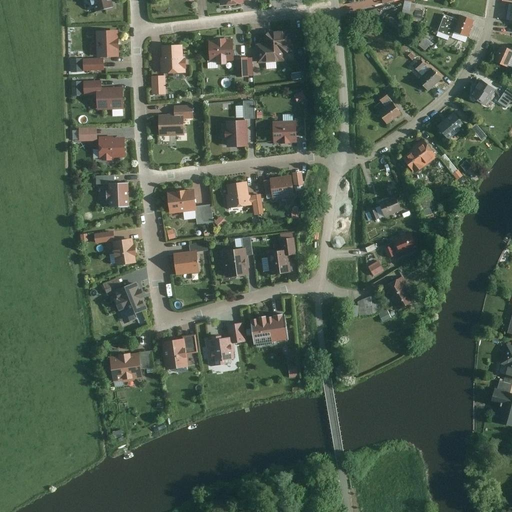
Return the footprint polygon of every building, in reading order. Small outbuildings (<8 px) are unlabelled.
[(111,0),(93,0),(97,12),(114,7),(111,0)] [(404,14),(411,16),(414,2),(408,0),(404,14)] [(476,21),(459,16),(457,20),(444,16),(439,33),(451,37),(453,33),(470,38),(476,21)] [(265,45),(256,45),(257,64),(286,62),(285,56),(290,50),(296,50),(294,29),(269,31),(264,37),(265,45)] [(118,31),(96,32),(97,58),(119,57),(118,31)] [(233,39),(209,41),(210,62),(235,61),(233,39)] [(182,46),(162,47),(163,59),(160,59),(161,74),(187,73),(186,57),(183,57),(182,46)] [(511,59),(511,50),(500,46),(494,62),(509,67),(511,59)] [(256,76),(255,57),(238,58),(239,77),(256,76)] [(421,76),(417,81),(429,93),(441,80),(424,63),(416,71),(421,76)] [(168,75),(153,76),(154,95),(168,94),(168,75)] [(495,90),(480,80),(470,95),(486,105),(495,90)] [(124,110),(123,89),(97,90),(98,111),(124,110)] [(299,102),(308,100),(306,91),(297,94),(299,102)] [(384,108),(378,113),(387,126),(402,115),(388,95),(379,101),(384,108)] [(239,119),(258,119),(257,100),(246,100),(247,105),(238,106),(239,119)] [(466,128),(454,113),(437,126),(449,141),(466,128)] [(183,115),(159,115),(159,135),(184,135),(183,115)] [(247,121),(225,122),(227,147),(248,146),(247,121)] [(296,121),(273,122),(274,143),(296,142),(296,121)] [(473,129),(485,140),(490,135),(478,124),(473,129)] [(125,158),(125,138),(99,139),(100,158),(125,158)] [(437,159),(425,141),(403,157),(415,174),(437,159)] [(462,165),(468,172),(474,166),(469,160),(462,165)] [(292,176),(270,179),(273,200),(294,197),(292,176)] [(247,183),(226,186),(228,198),(226,198),(227,208),(253,205),(252,195),(249,196),(247,183)] [(129,185),(108,185),(108,209),(129,208),(129,185)] [(194,190),(167,194),(170,214),(197,210),(194,190)] [(397,198),(379,204),(385,219),(402,212),(397,198)] [(380,209),(371,212),(375,221),(383,218),(380,209)] [(169,230),(171,239),(178,238),(177,229),(169,230)] [(117,230),(97,234),(98,244),(119,240),(117,230)] [(411,233),(395,239),(401,256),(418,249),(411,233)] [(134,240),(114,243),(117,267),(137,264),(134,240)] [(247,249),(224,251),(228,277),(250,275),(247,249)] [(288,250),(268,253),(271,275),(291,272),(288,250)] [(197,252),(175,254),(177,275),(200,273),(197,252)] [(370,266),(377,276),(387,270),(381,260),(370,266)] [(403,276),(382,289),(389,301),(392,299),(399,310),(414,301),(407,289),(410,288),(403,276)] [(137,283),(112,293),(124,324),(136,320),(134,315),(148,310),(137,283)] [(377,294),(358,302),(364,318),(383,310),(377,294)] [(249,308),(243,310),(246,318),(252,316),(249,308)] [(385,322),(394,318),(390,310),(381,314),(385,322)] [(286,316),(251,321),(254,345),(289,339),(286,316)] [(232,338),(207,342),(211,366),(226,364),(225,361),(235,359),(232,338)] [(185,339),(162,343),(166,370),(189,366),(185,339)] [(511,346),(507,345),(501,364),(508,367),(505,376),(511,377),(511,346)] [(139,353),(110,357),(114,382),(143,377),(139,353)] [(291,364),(291,378),(300,377),(300,364),(291,364)] [(511,394),(495,389),(490,406),(502,409),(498,423),(511,426),(511,394)]
